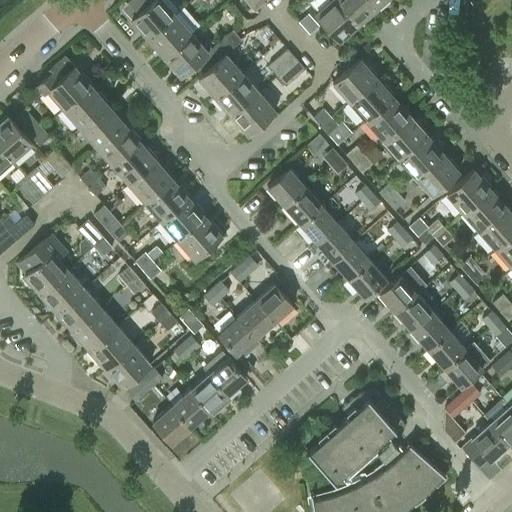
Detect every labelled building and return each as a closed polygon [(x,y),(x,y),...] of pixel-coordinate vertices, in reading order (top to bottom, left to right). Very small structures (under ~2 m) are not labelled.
[(128,0),(121,6),(147,35),(174,13),(163,0),(128,0)] [(246,0),(254,9),(264,0),(263,0),(246,0)] [(339,38),(358,22),(338,0),(327,0),(315,11),(339,38)] [(338,0),(358,22),(376,5),(371,0),(338,0)] [(164,54),(191,31),(174,13),(147,36),(164,54)] [(225,52),(241,38),(232,28),(213,45),(222,54),(204,70),(198,76),(214,94),(241,70),(225,52)] [(213,45),(208,50),(191,31),(164,54),(181,73),(195,61),(204,70),(222,54),(213,45)] [(276,73),(295,56),(287,46),(268,63),(276,73)] [(91,83),(74,64),(64,53),(45,70),(48,73),(42,77),(43,78),(37,83),(44,91),(47,89),(63,107),(91,83)] [(285,83),(305,66),(295,56),(276,73),(285,83)] [(348,99),(375,75),(359,57),(332,81),(348,99)] [(230,112),(257,89),(241,70),(214,94),(230,112)] [(364,118),(392,94),(375,75),(348,99),(364,118)] [(80,126),(107,102),(91,83),(63,107),(80,126)] [(248,132),(275,108),(257,89),(230,112),(248,132)] [(381,136),(408,112),(392,94),(364,118),(381,136)] [(96,144),(124,120),(107,102),(80,126),(96,144)] [(32,135),(42,126),(25,106),(15,115),(32,135)] [(319,124),(329,115),(323,107),(313,116),(319,124)] [(397,155),(425,131),(408,112),(381,136),(397,155)] [(0,144),(12,158),(31,141),(7,114),(0,120),(0,144)] [(328,134),(338,125),(329,115),(319,124),(328,134)] [(112,162),(140,138),(124,120),(96,144),(112,162)] [(39,143),(49,134),(42,126),(32,135),(39,143)] [(414,173),(441,149),(425,131),(397,155),(414,173)] [(129,181),(157,158),(140,138),(112,162),(129,181)] [(0,168),(12,158),(0,144),(0,168)] [(353,161),(363,152),(356,144),(346,153),(353,161)] [(329,163),(339,153),(332,145),(322,154),(329,163)] [(61,175),(71,166),(55,148),(45,157),(61,175)] [(431,193),(458,169),(441,149),(414,173),(431,193)] [(361,170),(371,161),(363,152),(353,161),(361,170)] [(336,172),(347,163),(339,153),(329,163),(336,172)] [(145,200),(173,176),(157,158),(129,181),(145,200)] [(283,203),(305,184),(288,165),(267,184),(283,203)] [(43,194),(53,184),(37,166),(26,175),(43,194)] [(87,184),(98,175),(90,167),(80,176),(87,184)] [(462,211),(489,187),(472,168),(445,191),(462,211)] [(355,173),(347,180),(352,186),(360,180),(355,173)] [(33,202),(43,194),(26,175),(16,183),(33,202)] [(96,194),(106,185),(98,175),(87,184),(96,194)] [(162,218),(189,194),(173,176),(145,200),(162,218)] [(386,198),(396,189),(388,180),(378,190),(386,198)] [(362,200),(371,191),(363,182),(354,191),(362,200)] [(300,221),(321,202),(305,184),(283,203),(300,221)] [(478,229),(505,205),(489,187),(462,211),(478,229)] [(394,208),(405,199),(396,189),(386,198),(394,208)] [(369,208),(379,200),(371,191),(362,200),(369,208)] [(178,237),(206,213),(189,194),(162,218),(178,237)] [(316,240),(337,221),(321,202),(300,221),(316,240)] [(110,231),(120,222),(103,203),(93,212),(110,231)] [(494,247),(511,231),(511,212),(505,205),(478,229),(494,247)] [(26,212),(15,221),(6,211),(0,216),(0,220),(16,238),(35,222),(26,212)] [(195,257),(223,232),(206,213),(178,237),(195,257)] [(93,245),(104,236),(87,217),(77,226),(93,245)] [(434,235),(444,226),(437,217),(426,227),(434,235)] [(394,236),(403,228),(396,219),(386,228),(394,236)] [(0,252),(16,238),(0,220),(0,252)] [(332,258),(353,239),(337,221),(316,240),(332,258)] [(117,239),(127,230),(120,222),(110,231),(117,239)] [(442,245),(453,236),(444,226),(434,235),(442,245)] [(401,245),(411,237),(403,228),(394,236),(401,245)] [(67,249),(60,241),(51,231),(17,261),(26,271),(24,272),(25,273),(22,275),(31,286),(34,284),(41,291),(68,267),(59,256),(67,249)] [(511,266),(511,265),(511,231),(494,247),(511,266)] [(101,254),(111,245),(104,236),(93,245),(101,254)] [(348,277),(369,258),(353,239),(332,258),(348,277)] [(432,261),(441,253),(432,243),(423,251),(432,261)] [(143,268),(153,260),(146,252),(144,250),(134,259),(143,268)] [(239,280),(258,263),(249,254),(231,270),(239,280)] [(466,272),(477,263),(469,254),(459,263),(466,272)] [(365,296),(386,277),(369,258),(348,277),(365,296)] [(151,277),(160,268),(153,260),(143,268),(151,277)] [(475,282),(485,273),(477,263),(466,272),(475,282)] [(126,283),(137,274),(128,264),(117,273),(126,283)] [(57,310),(85,286),(68,267),(41,291),(57,309),(57,310)] [(465,280),(458,272),(448,280),(455,289),(465,280)] [(394,310),(415,292),(399,273),(378,291),(394,310)] [(134,292),(144,282),(137,274),(126,283),(134,292)] [(221,296),(229,288),(221,279),(212,286),(213,286),(221,296)] [(473,289),(467,283),(465,280),(455,289),(464,298),(473,289)] [(274,319),(293,303),(274,281),(255,298),(273,319),(274,319)] [(74,329),(101,305),(85,286),(57,310),(57,309),(54,312),(63,323),(66,321),(73,328),(74,329)] [(221,296),(213,286),(212,286),(204,293),(213,303),(221,296)] [(178,308),(185,302),(176,292),(169,298),(178,308)] [(410,328),(431,310),(415,292),(394,310),(410,328)] [(499,309),(509,300),(502,292),(492,301),(499,309)] [(274,319),(273,319),(255,298),(237,314),(255,336),(274,319)] [(508,319),(511,315),(511,302),(509,300),(499,309),(508,319)] [(158,320),(169,311),(161,302),(150,311),(158,320)] [(90,347),(117,323),(101,305),(74,329),(73,328),(70,331),(80,342),(83,339),(89,347),(90,347)] [(488,325),(498,317),(490,309),(480,317),(488,325)] [(178,317),(193,334),(201,326),(187,310),(178,317)] [(426,346),(447,328),(431,310),(410,328),(426,346)] [(167,329),(177,320),(169,311),(158,320),(167,329)] [(255,336),(237,314),(218,330),(237,351),(236,352),(240,357),(259,340),(255,336)] [(496,334),(505,326),(498,317),(488,325),(496,334)] [(106,365),(133,341),(117,323),(90,347),(89,347),(86,349),(96,360),(99,358),(106,365)] [(442,365),(463,346),(447,328),(426,346),(442,365)] [(191,351),(200,344),(191,334),(183,341),(191,351)] [(122,384),(150,360),(133,341),(106,365),(122,384)] [(191,351),(183,341),(175,349),(183,358),(191,351)] [(459,383),(480,365),(463,346),(442,365),(459,383)] [(246,375),(227,354),(222,348),(202,365),(208,372),(209,371),(227,392),(246,375)] [(508,367),(511,363),(511,352),(508,348),(499,356),(508,367)] [(500,374),(508,367),(499,356),(491,363),(500,374)] [(243,361),(250,369),(254,366),(247,358),(243,361)] [(155,383),(163,376),(155,366),(146,373),(155,383)] [(227,392),(209,371),(208,372),(190,387),(208,408),(212,412),(231,396),(227,392)] [(136,399),(155,383),(146,373),(127,390),(136,399)] [(470,398),(478,391),(470,382),(462,389),(470,398)] [(390,435),(404,422),(372,386),(353,395),(341,405),(348,413),(307,448),(333,478),(372,443),(376,447),(383,456),(397,443),(390,435)] [(190,424),(208,408),(190,387),(172,403),(176,408),(190,424)] [(452,415),(470,398),(462,389),(443,405),(452,415)] [(190,424),(176,408),(172,403),(153,419),(171,440),(190,424)] [(508,440),(511,436),(511,407),(508,403),(489,419),(508,440)] [(471,436),(461,444),(479,464),(488,455),(489,456),(508,440),(489,419),(471,436)] [(422,493),(443,472),(409,442),(392,458),(374,472),(354,483),(333,491),(310,497),(313,511),(395,511),(398,510),(422,493)]
